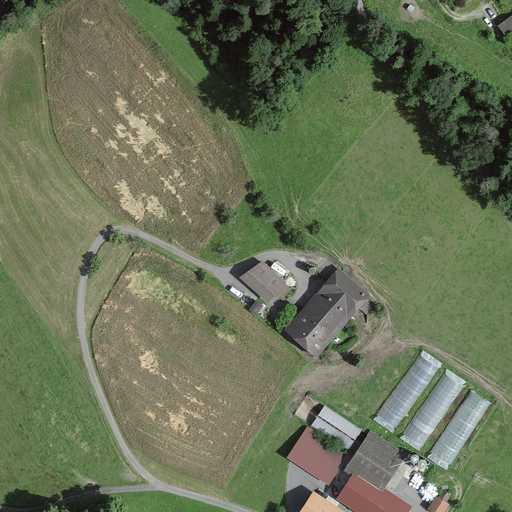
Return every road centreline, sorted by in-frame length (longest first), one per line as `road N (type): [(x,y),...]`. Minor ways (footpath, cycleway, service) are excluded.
road 1 (track): [(511,216),(459,140),(382,55),(360,0)]
road 2 (track): [(157,485),(45,507),(0,507)]
